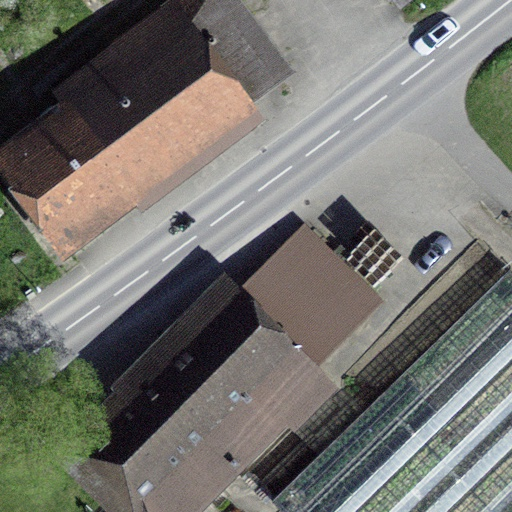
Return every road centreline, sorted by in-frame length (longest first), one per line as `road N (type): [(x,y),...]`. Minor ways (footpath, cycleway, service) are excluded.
road 1 (secondary): [(0,375),(508,0)]
road 2 (track): [(511,194),(401,86)]
road 3 (track): [(308,0),(401,86)]
